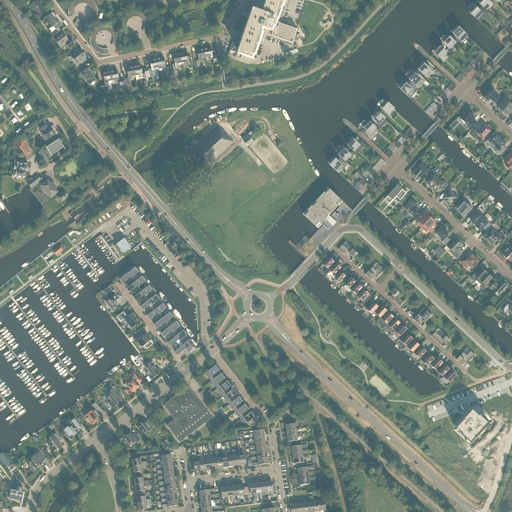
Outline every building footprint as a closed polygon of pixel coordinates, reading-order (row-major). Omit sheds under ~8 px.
[(36,15),(43,9),(37,1),(38,0),(32,0),(31,1),(33,4),(30,7),(36,15)] [(97,6),(95,3),(92,0),(91,0),(73,0),(71,3),(69,6),(68,10),(68,14),(69,17),(74,16),(74,13),(74,11),(74,8),(76,6),(77,5),(79,4),(82,3),(84,3),(86,4),(88,5),(90,7),(91,9),(92,11),(92,13),(91,15),(90,17),(88,19),(86,20),(84,21),(82,21),(79,21),(77,19),(74,24),(77,26),(81,27),(85,27),(89,26),(92,24),(95,21),(97,18),(98,14),(98,10),(97,6)] [(234,37),(230,50),(239,54),(253,59),(258,45),(261,38),(263,33),(272,36),(293,43),(294,40),(298,41),(300,35),(296,33),(298,30),(280,24),(285,10),(281,8),(284,0),(268,0),(264,13),(256,10),(246,41),(234,37)] [(487,10),(492,4),(487,0),(482,0),(480,4),(487,10)] [(476,8),(470,13),(477,20),(486,11),(480,6),(477,9),(476,8)] [(149,19),(147,16),(144,13),(141,12),(137,11),(133,11),(129,12),(126,14),(123,16),(121,20),(120,23),(120,27),(121,31),(123,34),(126,37),(129,39),(133,40),(137,41),(141,40),(139,34),(136,35),(134,35),(131,34),(129,33),(128,31),(127,29),(126,27),(126,24),(127,22),(128,20),(130,18),(132,17),(134,16),(136,16),(139,17),(141,18),(142,20),(144,22),(144,24),(144,26),(144,29),(143,31),(148,34),(149,31),(150,27),(150,23),(149,19)] [(57,23),(53,18),(55,17),(52,13),(41,21),(47,30),(51,27),(54,31),(56,29),(61,25),(58,22),(57,23)] [(118,34),(116,30),(113,28),(110,26),(106,25),(102,25),(98,26),(95,28),(92,31),(90,34),(89,38),(89,42),(90,46),(92,49),(95,52),(98,54),(102,55),(106,55),(110,54),(108,48),(105,49),(103,49),(100,48),(98,47),(97,45),(96,43),(95,41),(95,39),(96,36),(97,34),(98,33),(101,31),(103,31),(105,31),(107,31),(110,33),(111,34),(112,36),(113,38),(113,41),(113,43),(112,45),(116,49),(118,45),(119,41),(119,37),(118,34)] [(462,41),(467,35),(458,27),(452,33),(462,41)] [(504,36),(509,31),(504,27),(499,32),(504,36)] [(55,40),(61,48),(67,44),(69,47),(73,43),(71,41),(69,42),(63,33),(55,40)] [(450,49),(456,43),(449,37),(443,43),(450,49)] [(203,48),(205,58),(206,60),(209,59),(209,60),(213,59),(214,64),(217,63),(215,56),(212,56),(210,47),(203,48)] [(442,59),(447,53),(440,47),(434,53),(442,59)] [(202,59),(205,58),(203,48),(196,50),(198,60),(195,61),(197,67),(200,67),(199,62),(202,61),(202,59)] [(81,60),(85,57),(79,50),(69,58),(71,61),(72,60),(76,65),(81,60)] [(179,53),(182,63),(185,62),(186,65),(189,64),(190,69),(193,68),(192,62),(189,62),(187,52),(179,53)] [(178,64),(182,63),(179,53),(172,55),(174,64),(172,65),(173,72),(176,72),(175,67),(179,66),(178,64)] [(478,64),(483,59),(478,55),(474,60),(478,64)] [(156,58),(158,68),(161,67),(162,70),(165,69),(166,74),(169,73),(168,67),(165,67),(163,57),(156,58)] [(154,69),(158,68),(156,58),(149,60),(151,70),(146,71),(148,78),(153,77),(152,72),(155,71),(154,69)] [(428,79),(433,73),(424,64),(419,70),(428,79)] [(469,74),(474,68),(469,64),(465,69),(469,74)] [(148,78),(146,71),(145,72),(145,74),(142,74),(140,65),(133,66),(135,76),(135,78),(139,77),(139,78),(142,77),(143,82),(142,82),(143,87),(148,86),(147,81),(148,81),(148,78)] [(88,84),(95,79),(91,74),(94,71),(91,66),(86,70),(81,74),(88,84)] [(131,77),(135,76),(133,66),(126,68),(128,78),(125,79),(127,85),(127,86),(130,86),(130,85),(129,80),(132,79),(131,77)] [(109,71),(111,81),(115,80),(115,83),(119,82),(120,89),(124,88),(122,78),(118,79),(116,70),(109,71)] [(108,82),(111,81),(109,71),(102,73),(104,83),(99,84),(101,91),(106,90),(105,85),(108,84),(108,82)] [(417,87),(422,81),(415,74),(410,80),(417,87)] [(460,83),(464,79),(459,75),(455,79),(460,83)] [(451,92),(456,87),(452,83),(447,88),(451,92)] [(416,93),(413,91),(406,84),(401,90),(411,99),(416,93)] [(494,103),(499,97),(495,93),(496,92),(490,87),(482,96),(487,101),(490,98),(494,103)] [(443,101),(447,97),(443,93),(439,97),(443,101)] [(502,112),(510,104),(506,100),(507,98),(504,95),(498,102),(501,104),(498,108),(502,112)] [(434,111),(438,107),(434,102),(430,106),(434,111)] [(389,115),(394,109),(387,103),(382,108),(389,115)] [(511,105),(510,104),(502,112),(507,117),(510,113),(511,114),(511,105)] [(471,128),(477,122),(472,118),(474,116),(468,111),(461,119),(467,124),(471,128)] [(380,125),(386,119),(379,113),(373,119),(380,125)] [(365,133),(371,139),(377,132),(376,131),(377,129),(369,122),(364,128),(367,131),(365,133)] [(47,129),(44,125),(39,129),(42,133),(41,134),(43,137),(43,138),(44,140),(45,140),(55,134),(55,133),(54,131),(53,131),(51,127),(47,129)] [(483,139),(490,131),(485,126),(479,132),(477,129),(470,136),(475,140),(480,136),(483,139)] [(222,131),(218,127),(200,144),(200,145),(196,148),(192,143),(187,147),(193,154),(197,159),(199,161),(203,165),(208,161),(210,163),(234,142),(223,130),(222,131)] [(407,139),(411,135),(407,131),(403,135),(407,139)] [(488,146),(492,150),(502,140),(497,136),(495,138),(493,138),(491,136),(486,142),(489,145),(488,146)] [(248,146),(253,142),(249,137),(244,142),(248,146)] [(30,152),(22,139),(12,145),(16,150),(20,147),(25,155),(30,152)] [(65,150),(58,139),(46,148),(51,156),(52,156),(51,155),(63,148),(65,150)] [(354,140),(348,146),(357,154),(362,148),(354,140)] [(504,146),(506,144),(502,140),(492,150),(496,153),(497,152),(500,156),(506,150),(504,148),(504,146)] [(398,149),(402,145),(398,141),(394,145),(398,149)] [(345,161),(351,155),(344,149),(339,155),(345,161)] [(46,158),(41,151),(38,153),(43,160),(46,158)] [(389,159),(393,155),(389,151),(385,155),(389,159)] [(335,159),(329,165),(339,173),(346,165),(347,165),(339,157),(338,157),(339,158),(337,160),(335,159)] [(382,167),(386,163),(381,158),(377,162),(382,167)] [(27,168),(27,162),(15,161),(14,166),(13,166),(13,167),(12,169),(13,170),(14,170),(13,176),(26,177),(26,172),(27,172),(27,168)] [(428,170),(422,164),(419,167),(420,167),(418,169),(415,166),(416,168),(412,172),(411,170),(411,171),(417,176),(418,175),(421,178),(424,174),(427,176),(432,171),(429,168),(428,170)] [(373,176),(377,172),(372,168),(368,172),(373,176)] [(429,180),(427,183),(432,188),(439,180),(436,178),(436,177),(437,176),(437,174),(434,171),(427,178),(429,180)] [(39,178),(37,175),(27,183),(31,189),(43,179),(41,176),(39,178)] [(364,186),(367,182),(363,178),(359,182),(364,186)] [(50,184),(47,180),(42,185),(45,188),(43,189),(48,194),(49,193),(52,197),(57,192),(54,189),(55,188),(51,183),(50,184)] [(439,180),(432,188),(437,192),(440,189),(442,191),(448,185),(444,181),(443,181),(441,183),(439,180)] [(407,199),(404,196),(406,193),(402,190),(403,189),(398,185),(385,199),(389,204),(396,196),(400,200),(398,202),(401,205),(407,199)] [(454,195),(450,191),(452,188),(450,186),(444,192),(447,194),(443,198),(450,205),(454,201),(458,198),(454,194),(454,195)] [(343,202),(328,188),(324,192),(324,193),(316,202),(315,202),(311,205),(312,206),(308,211),(307,210),(303,215),(318,229),(322,224),(321,224),(338,206),(339,206),(343,202)] [(64,194),(64,193),(57,198),(61,202),(67,197),(66,196),(67,196),(65,193),(64,194)] [(464,198),(456,206),(459,209),(458,210),(464,217),(472,208),(469,205),(465,201),(466,200),(464,198)] [(415,217),(419,211),(415,207),(417,205),(411,200),(404,208),(410,213),(415,217)] [(476,226),(484,217),(479,212),(479,213),(476,210),(472,215),(474,217),(474,218),(471,221),(476,226)] [(422,228),(431,218),(426,214),(424,216),(421,213),(416,219),(419,221),(417,223),(422,228)] [(484,217),(476,226),(481,231),(484,227),(485,227),(487,229),(491,224),(489,222),(489,221),(484,217)] [(431,218),(422,228),(426,233),(429,230),(431,232),(436,227),(434,225),(436,223),(431,218)] [(445,245),(450,240),(447,237),(449,235),(441,228),(436,233),(444,240),(442,242),(445,245)] [(490,235),(485,240),(488,243),(488,242),(490,243),(499,234),(492,228),(488,232),(490,235)] [(490,245),(493,248),(498,243),(501,245),(506,239),(500,233),(490,243),(491,245),(490,245)] [(121,254),(129,248),(123,240),(114,246),(121,254)] [(459,255),(463,251),(460,248),(462,246),(456,240),(448,248),(454,253),(455,252),(459,255)] [(353,257),(357,253),(345,242),(338,249),(348,258),(351,255),(353,257)] [(440,245),(435,251),(441,257),(446,251),(440,245)] [(511,247),(510,245),(501,254),(507,259),(509,257),(511,259),(511,247)] [(56,255),(63,251),(59,246),(52,250),(56,255)] [(480,261),(471,254),(469,256),(466,254),(459,262),(466,269),(469,266),(472,269),(480,261)] [(336,265),(334,263),(335,262),(330,257),(324,265),(330,271),(336,265)] [(376,278),(384,270),(376,263),(365,275),(371,280),(375,276),(376,278)] [(337,277),(342,272),(339,270),(341,268),(337,264),(336,265),(330,271),(337,277)] [(141,276),(135,268),(133,269),(132,268),(128,270),(129,272),(119,279),(122,283),(130,277),(134,281),(141,276)] [(479,283),(487,274),(483,269),(477,275),(475,273),(470,278),(475,282),(476,280),(479,283)] [(337,277),(335,279),(342,286),(346,281),(344,278),(346,276),(342,272),(337,277)] [(487,274),(479,283),(481,285),(480,287),(484,291),(489,286),(487,284),(492,278),(487,274)] [(140,290),(148,285),(141,277),(126,288),(129,292),(137,286),(140,290)] [(352,291),(359,284),(352,277),(345,285),(352,291)] [(508,287),(502,282),(498,285),(495,282),(490,288),(493,291),(492,291),(498,297),(501,294),(503,295),(504,295),(507,292),(507,291),(505,290),(508,287)] [(358,297),(365,290),(359,284),(352,291),(358,297)] [(109,287),(104,292),(109,298),(106,300),(105,302),(112,310),(113,310),(118,307),(115,304),(116,303),(116,302),(115,301),(119,299),(115,294),(115,293),(116,293),(114,290),(113,291),(114,291),(113,291),(109,286),(109,287)] [(147,299),(155,294),(148,286),(133,297),(136,301),(144,295),(147,299)] [(400,306),(407,299),(395,288),(391,292),(393,294),(390,297),(400,306)] [(365,290),(358,297),(365,304),(372,296),(365,290)] [(154,308),(161,303),(155,295),(140,306),(143,310),(151,304),(154,308)] [(511,302),(511,303),(508,300),(497,311),(502,316),(508,309),(509,310),(509,311),(511,313),(511,312),(511,302)] [(374,312),(379,307),(374,303),(373,304),(371,302),(365,308),(372,314),(374,312)] [(161,317),(168,312),(162,304),(147,315),(150,319),(158,313),(161,317)] [(380,318),(387,311),(383,307),(381,309),(379,307),(374,312),(380,318)] [(424,323),(432,315),(425,308),(413,320),(419,325),(423,321),(424,323)] [(393,318),(394,317),(387,311),(380,318),(387,324),(393,318)] [(127,317),(123,312),(116,317),(120,322),(124,319),(131,329),(137,323),(130,314),(127,317)] [(168,326),(175,321),(169,313),(154,324),(156,328),(165,322),(168,326)] [(395,320),(393,318),(387,324),(394,330),(400,323),(396,319),(395,320)] [(175,335),(182,330),(176,322),(161,333),(163,337),(171,331),(175,335)] [(400,323),(394,330),(394,331),(393,333),(398,338),(400,336),(400,337),(407,329),(400,323)] [(446,344),(450,340),(438,329),(431,336),(441,345),(444,342),(446,344)] [(182,344),(189,339),(183,331),(168,342),(170,346),(178,340),(182,344)] [(143,336),(141,333),(133,339),(135,342),(136,341),(141,347),(143,346),(146,349),(152,344),(149,341),(150,340),(145,334),(143,336)] [(411,341),(413,339),(409,335),(408,336),(405,334),(399,340),(406,346),(411,341)] [(196,348),(190,340),(174,352),(177,355),(182,352),(186,356),(196,348)] [(413,353),(420,345),(415,341),(413,344),(411,341),(406,346),(413,353)] [(420,345),(413,353),(420,359),(426,351),(420,345)] [(467,363),(475,355),(467,348),(456,360),(462,365),(466,361),(467,363)] [(182,361),(197,349),(181,360),(182,361)] [(430,364),(434,359),(430,355),(428,357),(425,355),(421,360),(428,366),(430,364)] [(436,370),(443,363),(439,359),(437,361),(434,359),(430,364),(436,370)] [(150,380),(157,375),(154,372),(157,370),(151,362),(145,367),(148,371),(145,373),(150,380)] [(448,370),(449,370),(450,369),(443,363),(436,370),(443,376),(448,370)] [(218,376),(216,373),(218,371),(215,366),(211,368),(210,366),(195,378),(196,378),(206,370),(207,372),(205,373),(211,381),(218,376)] [(451,373),(449,370),(448,370),(443,376),(449,383),(456,375),(452,371),(451,373)] [(129,395),(136,390),(135,389),(138,386),(137,384),(142,381),(134,371),(128,376),(127,376),(125,377),(125,378),(124,379),(127,383),(126,383),(128,387),(127,387),(128,388),(125,390),(129,395)] [(224,383),(222,381),(224,379),(220,374),(218,376),(211,381),(217,389),(224,383)] [(230,391),(228,388),(230,386),(226,381),(224,383),(217,389),(223,396),(230,391)] [(111,409),(118,404),(117,403),(120,400),(119,399),(122,397),(117,389),(114,386),(111,389),(112,390),(108,392),(110,395),(106,398),(110,403),(113,407),(111,409)] [(179,442),(212,417),(188,387),(163,405),(174,419),(166,425),(179,442)] [(236,399),(234,396),(236,394),(232,389),(230,391),(223,396),(229,404),(236,399)] [(204,399),(208,396),(203,390),(199,393),(204,399)] [(242,407),(242,406),(240,404),(242,402),(238,397),(236,399),(229,404),(235,412),(242,407)] [(96,412),(100,409),(95,402),(91,406),(94,410),(92,412),(91,411),(84,416),(86,419),(85,420),(88,423),(88,422),(90,425),(98,419),(97,418),(99,416),(96,412)] [(248,414),(246,412),(248,410),(244,405),(242,406),(242,407),(235,412),(241,420),(248,414)] [(477,414),(473,410),(470,414),(465,420),(457,429),(463,435),(462,435),(472,444),(477,439),(490,425),(481,417),(481,416),(480,416),(477,414)] [(248,414),(241,420),(247,427),(256,425),(252,419),(254,417),(250,412),(248,414)] [(70,440),(74,437),(73,436),(77,433),(76,432),(78,430),(78,429),(81,427),(75,418),(71,421),(71,422),(68,425),(69,426),(63,430),(66,434),(64,435),(68,439),(69,439),(70,440)] [(154,425),(150,420),(147,422),(146,421),(142,424),(141,423),(136,426),(143,434),(147,431),(148,433),(153,429),(151,427),(154,425)] [(254,437),(264,435),(263,429),(253,431),(254,434),(248,435),(248,437),(254,437)] [(58,442),(61,440),(56,433),(53,436),(56,439),(53,442),(52,441),(48,444),(53,451),(50,454),(58,448),(59,449),(62,447),(58,442)] [(132,436),(130,433),(126,436),(125,435),(118,441),(121,438),(124,442),(125,442),(127,445),(131,442),(132,444),(136,441),(137,443),(140,440),(135,434),(132,436)] [(32,471),(38,467),(37,466),(44,460),(39,452),(31,458),(32,460),(27,464),(32,471)] [(137,475),(143,474),(142,471),(141,471),(141,468),(146,467),(146,464),(132,466),(133,473),(137,472),(137,475)] [(14,475),(12,472),(16,478),(14,486),(13,486),(13,490),(11,490),(9,499),(9,498),(22,501),(21,505),(21,506),(24,492),(22,492),(23,488),(20,488),(21,484),(21,483),(24,481),(18,472),(14,475)] [(135,485),(149,483),(149,482),(151,482),(151,481),(148,481),(148,480),(143,481),(142,478),(143,478),(143,474),(137,475),(137,478),(134,479),(135,485)] [(139,494),(145,493),(145,490),(144,490),(143,487),(149,486),(149,483),(135,485),(135,492),(139,491),(139,494)] [(249,487),(246,487),(247,494),(250,494),(253,494),(254,499),(256,499),(256,493),(254,483),(248,484),(249,487)] [(243,485),(237,486),(239,496),(242,495),(243,497),(247,496),(247,494),(246,487),(243,488),(243,485)] [(137,504),(151,502),(151,499),(145,500),(145,497),(146,497),(145,493),(139,494),(140,497),(136,498),(137,504)] [(151,502),(137,504),(138,510),(146,509),(146,506),(152,505),(151,502)]
